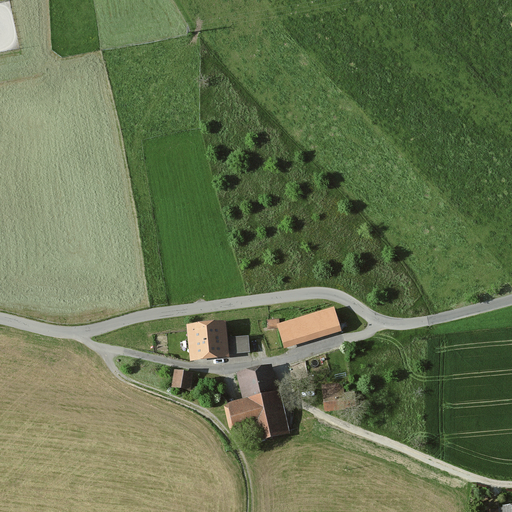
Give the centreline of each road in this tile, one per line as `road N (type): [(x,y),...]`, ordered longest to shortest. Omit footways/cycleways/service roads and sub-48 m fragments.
road 1 (unclassified): [(0,318),(80,332),(141,315),(318,292),(379,320),(411,323),(511,299)]
road 2 (track): [(80,332),(103,348),(222,369),(364,334),(379,320)]
road 3 (track): [(278,359),(287,392),(302,404),(469,475),(511,484)]
road 4 (track): [(103,348),(122,377),(220,425),(241,456),(249,511)]
